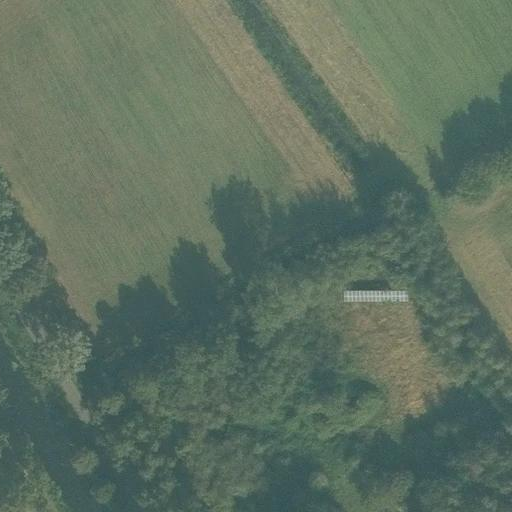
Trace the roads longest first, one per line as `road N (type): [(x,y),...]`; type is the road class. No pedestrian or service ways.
road 1 (unknown): [(55,362),(393,175)]
road 2 (unclassified): [(145,511),(0,270)]
